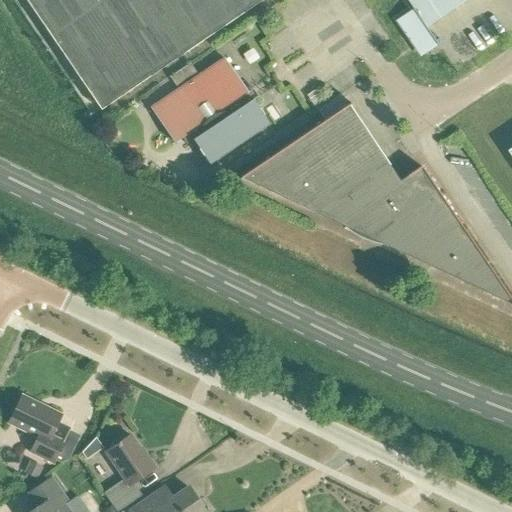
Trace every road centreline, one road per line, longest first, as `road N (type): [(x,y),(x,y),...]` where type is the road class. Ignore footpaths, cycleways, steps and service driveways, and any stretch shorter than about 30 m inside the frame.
road 1 (primary): [(511,411),(418,375),(0,172)]
road 2 (unclassified): [(498,511),(16,279)]
road 3 (unclassified): [(276,46),(336,7),(414,112),(436,109),(511,61)]
